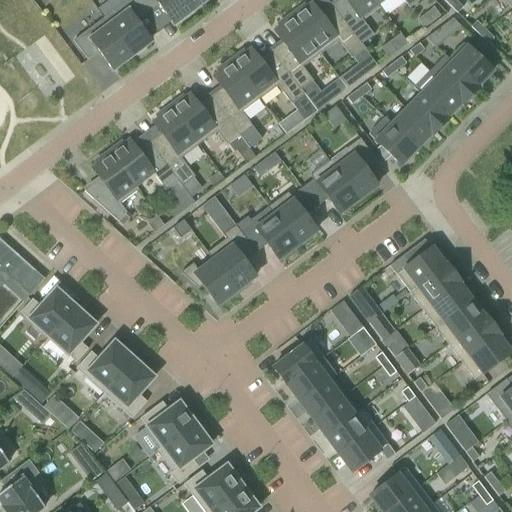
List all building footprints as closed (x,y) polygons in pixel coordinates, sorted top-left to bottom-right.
[(131,57),(150,42),(138,26),(149,17),(135,0),(117,0),(122,5),(103,20),(131,57)] [(135,0),(149,17),(160,9),(173,26),(192,11),(183,0),(135,0)] [(206,0),(183,0),(192,11),(206,0)] [(373,0),(340,0),(331,7),(360,46),(373,36),(359,19),(377,5),(373,0)] [(373,0),(377,5),(384,0),(401,0),(409,9),(420,0),(373,0)] [(462,9),(453,0),(448,6),(456,15),(462,9)] [(511,11),(511,0),(503,0),(511,11)] [(311,4),(305,9),(303,7),(291,17),(319,55),(337,41),(351,60),(363,51),(360,46),(331,7),(320,16),(311,4)] [(424,30),(444,17),(437,7),(418,20),(424,30)] [(291,17),(278,26),(279,28),(273,33),(282,44),(270,53),(300,91),(312,82),(302,68),(319,55),(291,17)] [(453,19),(425,39),(432,49),(461,29),(453,19)] [(98,53),(111,71),(131,57),(103,20),(72,42),(87,61),(98,53)] [(470,28),(479,37),(485,31),(476,22),(470,28)] [(493,40),(485,31),(479,37),(487,45),(493,40)] [(390,59),(409,44),(400,33),(381,49),(390,59)] [(423,51),(418,45),(409,52),(414,59),(423,51)] [(477,89),(476,89),(492,73),(481,63),(483,61),(474,52),(472,54),(462,45),(447,60),(444,57),(443,57),(477,90),(477,89)] [(378,66),(388,61),(380,47),(370,53),(378,66)] [(230,62),(259,100),(276,87),(290,106),(304,96),(300,91),(270,53),(259,61),(250,50),(244,55),(243,53),(230,62)] [(477,90),(443,57),(428,73),(462,105),(477,90)] [(400,58),(391,66),(396,72),(405,65),(400,58)] [(212,78),(221,90),(209,98),(239,137),(248,150),(261,140),(241,114),(259,100),(230,62),(217,72),(219,74),(212,78)] [(396,72),(391,66),(381,73),(386,79),(396,72)] [(447,121),(446,120),(460,105),(461,106),(462,105),(428,73),(413,89),(447,121)] [(365,85),(356,92),(361,98),(370,91),(365,85)] [(447,121),(413,89),(420,96),(405,111),(432,136),(447,121)] [(356,92),(346,99),(351,106),(361,98),(356,92)] [(239,137),(209,98),(198,107),(190,96),(183,100),(182,98),(169,108),(198,146),(216,133),(226,147),(239,137)] [(160,135),(149,144),(178,182),(182,187),(194,178),(180,160),(198,146),(169,108),(156,117),(158,119),(152,124),(160,135)] [(430,138),(432,136),(405,111),(391,125),(384,119),(383,120),(415,151),(429,137),(430,138)] [(367,135),(400,167),(415,151),(383,120),(367,135)] [(359,140),(328,163),(358,202),(369,193),(369,192),(376,187),(365,172),(376,163),(359,140)] [(129,141),(123,146),(121,144),(109,153),(135,187),(152,174),(165,192),(178,182),(176,180),(149,144),(137,153),(129,141)] [(135,187),(109,153),(96,163),(97,165),(91,170),(99,181),(84,193),(117,223),(126,214),(119,205),(138,191),(135,187)] [(326,200),(338,215),(345,210),(346,211),(358,202),(328,163),(309,177),(312,181),(301,189),(315,209),(326,200)] [(304,217),(315,209),(301,189),(290,198),(287,194),(268,208),(297,247),(308,239),(308,238),(315,232),(304,217)] [(285,256),(297,247),(268,208),(267,209),(273,217),(254,230),(251,226),(240,235),(235,227),(234,227),(254,254),(266,246),(277,261),(284,255),(285,256)] [(183,222),(172,230),(179,240),(190,232),(183,222)] [(243,263),(254,254),(234,227),(222,237),(225,240),(207,254),(236,293),(248,284),(247,283),(254,278),(243,263)] [(0,244),(0,272),(1,272),(20,288),(35,272),(2,243),(0,244)] [(411,250),(388,267),(395,276),(408,294),(445,267),(445,266),(444,267),(431,249),(418,259),(411,250)] [(224,302),(236,293),(207,254),(206,254),(212,262),(198,273),(192,265),(180,274),(197,290),(201,287),(216,306),(224,301),(224,302)] [(408,294),(421,312),(458,284),(445,267),(408,294)] [(458,285),(459,285),(458,284),(421,312),(434,329),(471,302),(458,285)] [(55,291),(40,308),(32,301),(20,314),(48,339),(75,308),(68,301),(67,302),(55,291)] [(341,301),(329,312),(350,337),(363,327),(341,301)] [(484,318),(483,318),(471,302),(434,329),(448,347),(484,318)] [(75,364),(87,350),(79,343),(94,326),(82,315),(83,314),(75,308),(48,339),(75,364)] [(367,310),(361,315),(368,325),(375,320),(367,310)] [(375,320),(368,325),(381,342),(392,333),(379,317),(375,320)] [(461,364),(498,336),(484,318),(448,347),(461,364)] [(369,339),(362,329),(355,334),(363,344),(369,339)] [(474,381),(510,354),(497,337),(498,337),(498,336),(461,364),(474,381)] [(322,359),(308,341),(271,369),(285,387),(322,359)] [(103,395),(134,360),(127,354),(126,355),(113,343),(98,360),(90,353),(75,370),(103,395)] [(386,349),(394,359),(400,354),(393,345),(386,349)] [(400,354),(394,359),(407,376),(418,368),(405,351),(400,354)] [(381,369),(388,364),(381,354),(374,359),(381,369)] [(322,359),(285,387),(298,404),(335,376),(322,359)] [(137,396),(153,379),(140,368),(141,367),(134,360),(103,395),(130,420),(145,403),(137,396)] [(389,378),(395,373),(388,364),(381,369),(389,378)] [(336,377),(335,376),(298,404),(311,421),(344,396),(332,380),(336,377)] [(419,379),(412,384),(419,394),(426,389),(419,379)] [(511,389),(511,390),(505,381),(485,396),(505,423),(511,417),(511,389)] [(407,403),(414,398),(407,389),(400,394),(407,403)] [(360,410),(357,413),(344,396),(311,421),(324,439),(361,411),(360,410)] [(408,418),(421,408),(414,398),(407,403),(401,408),(408,418)] [(445,400),(432,410),(440,420),(453,411),(445,400)] [(189,417),(188,417),(178,404),(168,412),(161,403),(139,420),(162,449),(195,424),(189,417)] [(361,411),(324,439),(337,456),(374,428),(361,411)] [(172,472),(169,475),(176,485),(198,468),(192,460),(202,452),(210,446),(200,433),(201,432),(195,424),(162,449),(157,452),(172,472)] [(351,474),(388,446),(374,428),(337,456),(351,474)] [(477,444),(470,435),(458,444),(465,453),(477,444)] [(379,453),(385,461),(394,455),(388,447),(379,453)] [(448,468),(459,459),(451,448),(439,456),(448,468)] [(471,448),(464,453),(472,463),(478,458),(471,448)] [(459,477),(468,470),(460,459),(450,466),(459,477)] [(38,475),(28,461),(0,482),(0,484),(5,491),(0,494),(0,504),(3,508),(0,509),(0,510),(1,511),(38,511),(43,509),(25,485),(38,475)] [(201,472),(182,486),(202,511),(209,511),(242,487),(237,480),(236,480),(226,467),(207,481),(201,472)] [(405,470),(368,497),(379,511),(386,511),(419,488),(405,470)] [(483,478),(490,488),(497,483),(489,473),(483,478)] [(115,490),(104,475),(94,483),(105,498),(115,490)] [(471,488),(478,497),(484,492),(477,483),(471,488)] [(497,498),(504,493),(497,483),(490,488),(497,498)] [(253,511),(257,509),(247,496),(248,495),(242,487),(209,511),(253,511)] [(419,488),(386,511),(422,511),(432,505),(419,488)] [(492,502),(484,492),(478,497),(485,507),(492,502)]
